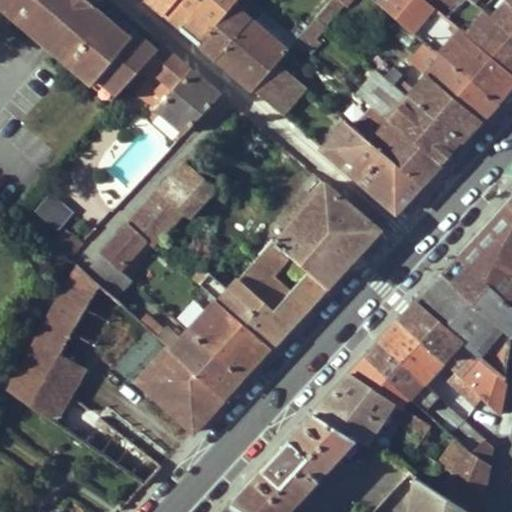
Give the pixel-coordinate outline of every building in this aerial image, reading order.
[(0,0),(0,3),(17,17),(91,80),(96,76),(118,95),(147,62),(158,50),(137,32),(130,39),(116,26),(94,7),(96,6),(93,3),(89,0),(0,0)] [(149,0),(165,13),(175,0),(149,0)] [(175,0),(165,13),(181,28),(204,0),(175,0)] [(235,0),(204,0),(181,28),(199,43),(232,4),(235,0)] [(254,0),(235,0),(232,4),(250,19),(260,8),(262,6),(254,0)] [(330,0),(315,17),(323,23),(342,1),(345,3),(347,0),(330,0)] [(377,0),(377,1),(442,57),(496,103),(508,90),(511,86),(511,69),(469,33),(450,18),(447,14),(429,0),(377,0)] [(429,0),(447,14),(459,0),(429,0)] [(507,0),(490,0),(485,7),(489,11),(494,15),(507,0)] [(511,2),(509,0),(507,0),(494,15),(511,31),(511,2)] [(450,18),(469,33),(484,18),(465,2),(450,18)] [(250,19),(232,4),(199,43),(217,58),(250,19)] [(260,8),(250,19),(287,51),(289,49),(296,39),(260,8)] [(511,31),(494,15),(489,11),(484,18),(469,33),(511,69),(511,31)] [(320,40),(316,36),(325,25),(323,23),(315,17),(296,39),(310,51),(320,40)] [(278,61),(287,51),(250,19),(217,58),(253,89),(278,61)] [(130,39),(137,32),(126,22),(119,22),(116,26),(130,39)] [(166,79),(163,82),(157,89),(166,98),(159,107),(187,131),(222,93),(207,80),(163,44),(158,50),(147,62),(155,69),(166,79)] [(278,61),(290,71),(301,59),(289,49),(287,51),(278,61)] [(479,122),(496,103),(442,57),(428,73),(429,74),(416,89),(401,77),(403,75),(395,68),(386,77),(463,141),(479,122)] [(253,89),(282,114),(307,86),(290,71),(278,61),(253,89)] [(452,152),(463,141),(386,77),(373,66),(354,88),(390,120),(442,164),(452,152)] [(155,69),(151,72),(163,82),(166,79),(155,69)] [(118,95),(96,76),(91,80),(114,100),(118,95)] [(410,199),(423,185),(367,137),(347,120),(323,149),(397,212),(410,199)] [(432,174),(442,164),(390,120),(376,136),(372,132),(367,137),(423,185),(432,174)] [(185,211),(190,215),(217,186),(188,160),(161,189),(185,211)] [(353,207),(326,183),(276,241),(291,255),(310,272),(326,286),(379,230),(353,207)] [(149,239),(155,244),(185,211),(161,189),(131,222),(149,239)] [(35,214),(57,231),(71,213),(49,196),(35,214)] [(511,196),(459,255),(511,301),(511,196)] [(103,254),(121,270),(149,239),(131,222),(113,242),(103,254)] [(68,229),(62,237),(77,251),(84,243),(68,229)] [(69,260),(77,251),(62,237),(56,244),(53,247),(69,260)] [(276,241),(273,238),(247,268),(300,315),(313,301),(326,286),(310,272),(292,292),(273,274),(291,255),(276,241)] [(86,272),(115,298),(132,280),(121,270),(103,254),(86,272)] [(505,378),(511,342),(511,301),(459,255),(418,300),(505,378)] [(122,304),(115,298),(86,272),(76,264),(7,389),(56,422),(72,393),(122,304)] [(300,315),(247,268),(229,288),(204,266),(195,276),(273,344),(286,330),(300,315)] [(257,361),(272,346),(218,299),(189,330),(243,377),(257,361)] [(400,320),(445,362),(457,373),(482,397),(499,412),(505,378),(418,300),(400,320)] [(179,321),(189,327),(201,308),(190,301),(179,321)] [(141,322),(148,328),(154,321),(147,315),(141,322)] [(400,320),(380,341),(425,382),(445,362),(400,320)] [(148,328),(167,345),(226,396),(243,377),(189,330),(182,337),(169,326),(165,330),(154,321),(148,328)] [(366,356),(411,398),(425,382),(380,341),(366,356)] [(226,396),(167,345),(136,379),(195,430),(226,396)] [(402,404),(404,406),(411,398),(366,356),(352,371),(402,404)] [(382,423),(388,427),(396,414),(402,404),(352,371),(315,411),(358,439),(368,445),(382,423)] [(450,380),(475,404),(482,397),(457,373),(450,380)] [(72,393),(56,422),(146,483),(171,455),(106,406),(100,414),(72,393)] [(402,404),(396,414),(425,433),(431,424),(404,406),(402,404)] [(315,411),(303,425),(340,458),(358,439),(315,411)] [(327,472),(340,458),(303,425),(290,439),(327,472)] [(244,511),(289,511),(327,472),(290,439),(230,503),(244,511)] [(443,464),(456,473),(471,450),(459,441),(443,464)] [(485,492),(490,463),(471,450),(456,473),(485,492)] [(475,511),(481,511),(485,492),(456,473),(444,492),(475,511)] [(475,511),(444,492),(415,474),(410,503),(460,511),(475,511)] [(244,511),(230,503),(221,511),(244,511)] [(460,511),(410,503),(407,511),(460,511)]
